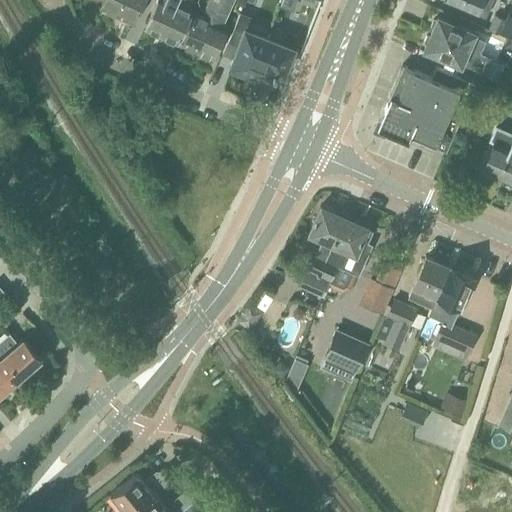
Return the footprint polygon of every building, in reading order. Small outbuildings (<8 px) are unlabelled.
[(119,13),(124,0),(105,0),(102,6),(119,13)] [(124,0),(119,13),(135,21),(144,0),(124,0)] [(159,0),(147,28),(163,34),(177,0),(159,0)] [(189,0),(177,0),(163,34),(178,41),(192,9),(187,7),(189,0)] [(183,43),(198,50),(213,19),(221,0),(208,0),(203,14),(198,11),(183,43)] [(226,13),(226,14),(232,0),(221,0),(213,19),(198,50),(214,57),(228,26),(221,22),(226,13)] [(463,9),(485,19),(493,0),(445,0),(463,8),(463,9)] [(233,29),(227,41),(239,45),(234,58),(231,65),(245,71),(249,72),(253,74),(268,37),(247,28),(251,17),(239,13),(233,29)] [(495,16),(489,30),(511,39),(511,18),(508,17),(506,21),(495,16)] [(432,31),(481,53),(486,40),(474,35),(475,33),(438,17),(438,18),(433,20),(431,25),(433,30),(432,31)] [(427,36),(424,41),(426,45),(425,49),(461,65),(463,60),(475,65),(482,68),(487,56),(481,53),(432,31),(431,34),(427,36)] [(268,37),(253,74),(272,81),(275,74),(277,70),(284,73),(298,36),(288,32),(283,43),(268,37)] [(391,94),(378,125),(428,147),(427,148),(433,150),(433,149),(435,145),(447,150),(454,132),(459,122),(476,83),(436,66),(432,76),(404,65),(404,64),(403,64),(401,70),(402,70),(391,94)] [(481,172),(511,186),(511,136),(497,129),(492,141),(495,142),(481,172)] [(336,266),(337,266),(338,262),(326,257),(344,217),(321,207),(308,234),(327,243),(322,256),(314,252),(298,285),(322,296),(328,282),(336,266)] [(344,217),(326,257),(338,262),(337,266),(336,266),(328,282),(343,288),(350,286),(355,274),(357,275),(371,246),(362,242),(368,228),(344,217)] [(409,296),(432,307),(436,297),(450,267),(426,257),(413,287),(409,296)] [(431,308),(429,313),(443,319),(453,323),(455,318),(456,319),(461,307),(474,278),(450,267),(436,297),(432,307),(431,308)] [(369,277),(358,302),(383,312),(393,288),(369,277)] [(401,347),(416,310),(394,301),(379,338),(401,347)] [(476,333),(443,319),(432,344),(465,358),(476,333)] [(351,379),(354,370),(366,345),(335,331),(323,356),(324,357),(320,366),(351,379)] [(0,367),(13,382),(24,372),(27,373),(33,368),(33,365),(41,358),(23,338),(17,343),(10,334),(0,342),(0,367)] [(301,380),(308,363),(306,363),(296,358),(288,375),(301,380)] [(13,382),(0,367),(0,396),(3,394),(2,392),(13,382)] [(441,391),(433,406),(451,416),(459,401),(441,391)] [(511,396),(501,422),(511,427),(511,396)] [(420,427),(427,411),(408,402),(400,418),(420,427)] [(109,497),(121,511),(123,511),(150,491),(161,481),(174,472),(168,465),(156,475),(150,474),(142,481),(137,475),(109,497)] [(511,511),(511,486),(476,471),(459,508),(467,511),(511,511)] [(161,481),(166,487),(179,477),(174,472),(161,481)] [(156,511),(163,507),(150,491),(123,511),(156,511)] [(173,511),(167,511),(163,507),(156,511),(191,511),(201,505),(196,499),(184,509),(177,509),(173,511)]
